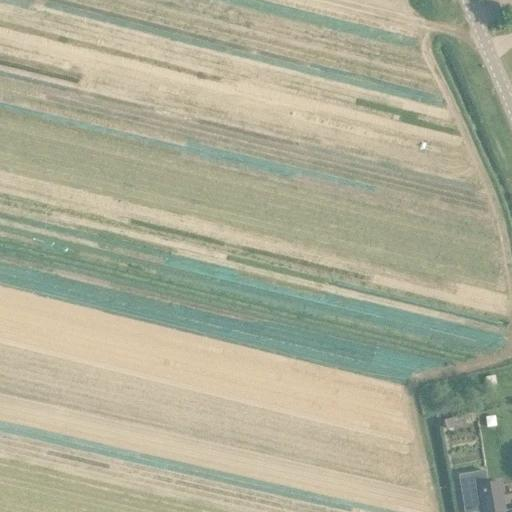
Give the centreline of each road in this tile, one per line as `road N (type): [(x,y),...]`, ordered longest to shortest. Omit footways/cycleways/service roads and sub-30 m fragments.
road 1 (track): [(511,296),(503,227),(404,0)]
road 2 (track): [(333,0),(483,38)]
